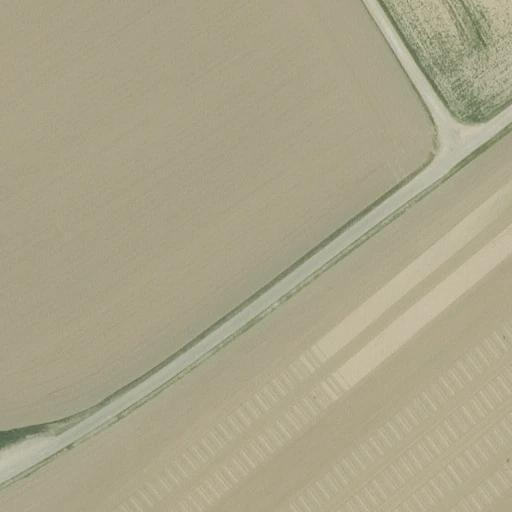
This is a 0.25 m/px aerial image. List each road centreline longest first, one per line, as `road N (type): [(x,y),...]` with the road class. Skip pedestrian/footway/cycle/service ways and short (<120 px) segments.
road 1 (track): [(511,115),(184,362),(0,476)]
road 2 (track): [(368,0),(462,153)]
